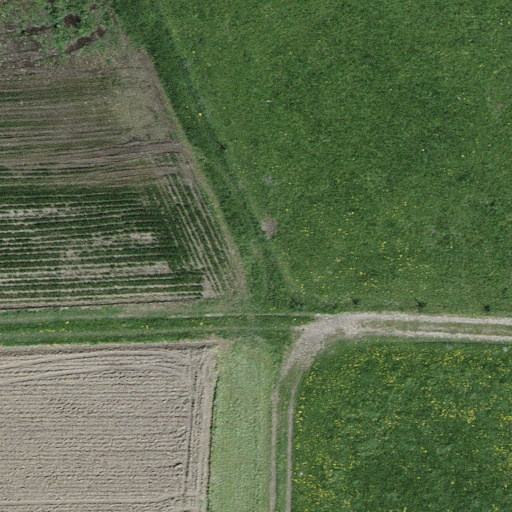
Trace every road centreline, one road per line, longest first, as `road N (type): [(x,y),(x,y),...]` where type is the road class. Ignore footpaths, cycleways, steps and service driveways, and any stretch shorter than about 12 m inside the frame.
road 1 (track): [(286,511),(296,330),(511,338)]
road 2 (track): [(0,333),(296,330)]
